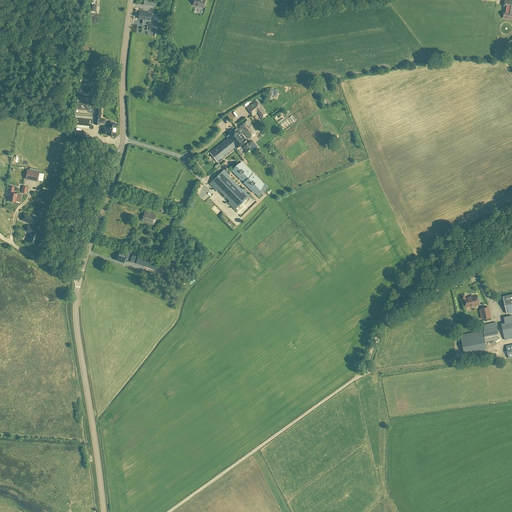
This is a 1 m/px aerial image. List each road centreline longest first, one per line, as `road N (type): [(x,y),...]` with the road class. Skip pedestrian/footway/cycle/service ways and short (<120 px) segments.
road 1 (tertiary): [(78,280),(121,150),(131,0)]
road 2 (tertiary): [(104,511),(77,336),(78,280)]
